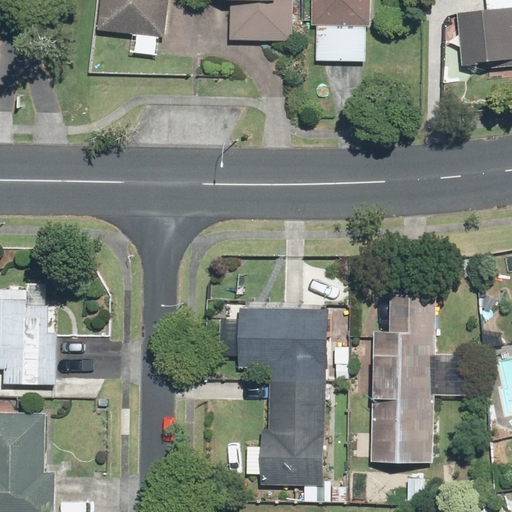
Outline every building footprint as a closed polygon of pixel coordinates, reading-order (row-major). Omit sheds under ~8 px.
[(108,0),(105,38),(177,44),(181,0),(108,0)] [(233,0),(233,37),(301,38),(301,0),(233,0)] [(318,0),(320,59),(382,58),(380,0),(318,0)] [(454,12),(458,66),(511,61),(511,0),(486,0),(488,10),(454,12)] [(378,324),(375,459),(441,460),(445,286),(395,285),(394,324),(378,324)] [(69,296),(0,294),(0,366),(15,366),(15,383),(68,384),(69,296)] [(329,310),(240,308),(238,367),(268,368),(265,479),(324,481),(329,310)] [(0,511),(62,511),(64,409),(0,408),(0,511)] [(434,478),(414,478),(413,503),(433,503),(434,478)]
